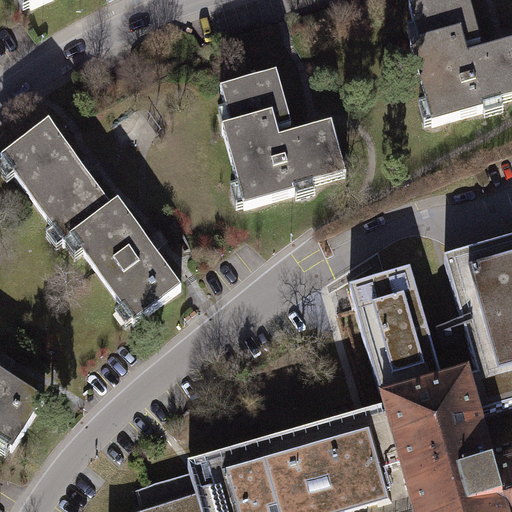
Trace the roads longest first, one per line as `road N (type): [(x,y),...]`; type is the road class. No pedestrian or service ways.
road 1 (tertiary): [(192,0),(94,43),(0,103)]
road 2 (unknown): [(457,214),(511,369)]
